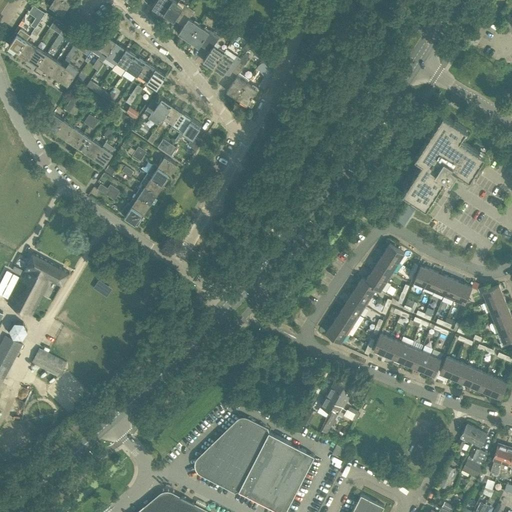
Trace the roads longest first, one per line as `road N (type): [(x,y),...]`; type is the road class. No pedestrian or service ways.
road 1 (residential): [(505,419),(301,341),(385,230),(472,271),(511,268)]
road 2 (tertiary): [(228,305),(320,197),(415,61)]
road 3 (unclassified): [(173,264),(67,189),(41,161),(0,79)]
road 4 (residential): [(249,134),(121,0)]
road 5 (tertiary): [(112,420),(228,305)]
road 6 (unclassified): [(173,264),(249,134)]
road 7 (residential): [(249,134),(311,0)]
road 8 (unclassified): [(156,477),(237,408),(272,424)]
road 9 (tertiary): [(8,511),(112,420)]
